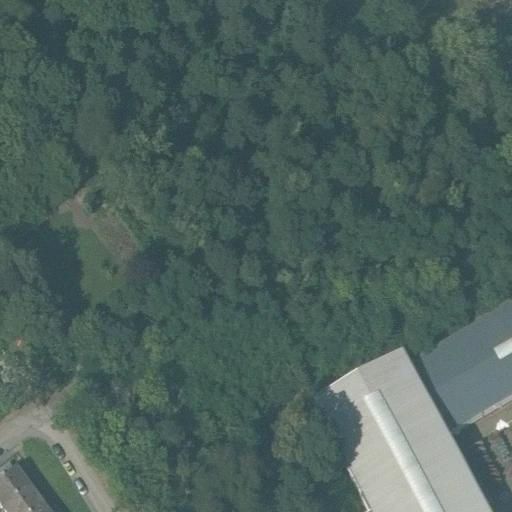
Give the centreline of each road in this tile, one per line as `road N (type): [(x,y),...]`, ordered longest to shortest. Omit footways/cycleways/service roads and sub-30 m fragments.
road 1 (track): [(434,101),(39,404)]
road 2 (residential): [(108,511),(39,404)]
